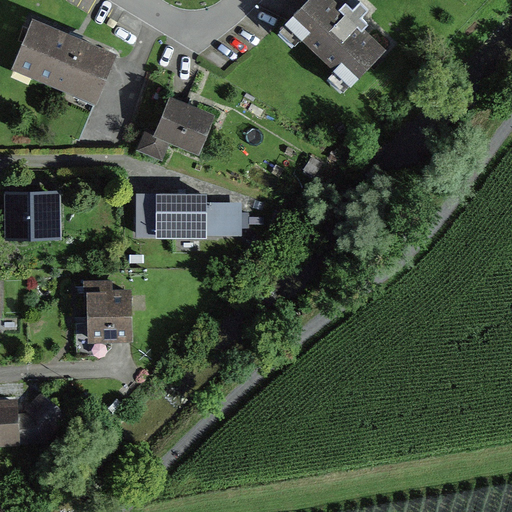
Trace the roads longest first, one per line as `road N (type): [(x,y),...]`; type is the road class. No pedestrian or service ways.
road 1 (track): [(121,511),(283,357),(396,264),(511,128)]
road 2 (residential): [(240,0),(196,29),(133,0)]
